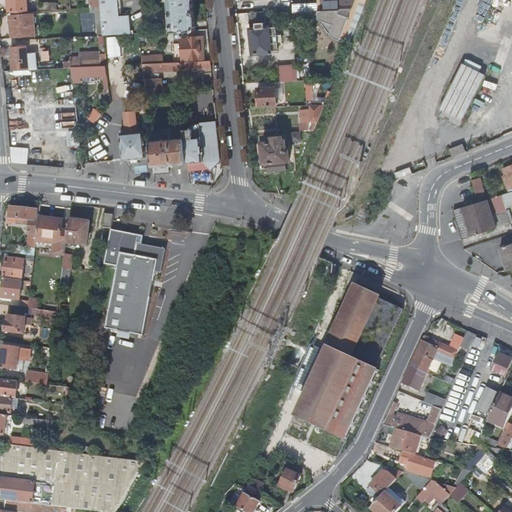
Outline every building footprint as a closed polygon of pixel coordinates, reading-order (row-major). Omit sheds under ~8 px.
[(26,0),(8,0),(9,10),(27,9),(26,0)] [(91,0),(93,8),(96,8),(102,8),(100,0),(91,0)] [(104,35),(130,34),(128,16),(120,17),(118,0),(100,0),(102,8),(103,22),(104,35)] [(170,0),(172,23),(195,22),(193,0),(170,0)] [(264,10),(249,12),(253,54),(278,51),(276,30),(271,26),(266,27),(264,10)] [(33,15),(21,16),(21,20),(10,21),(11,39),(14,39),(34,38),(33,15)] [(196,30),(195,22),(172,23),(172,31),(196,30)] [(183,62),(192,62),(192,58),(199,58),(197,36),(189,36),(189,39),(181,39),(183,62)] [(13,71),(28,70),(29,70),(38,70),(37,56),(28,56),(28,48),(11,49),(12,62),(13,71)] [(163,54),(142,55),(143,64),(163,63),(163,54)] [(107,66),(106,55),(102,55),(102,60),(82,61),(81,58),(72,58),(72,63),(64,63),(64,69),(71,68),(107,66)] [(143,64),(143,72),(211,69),(210,61),(192,62),(183,62),(163,63),(143,64)] [(71,68),(73,88),(80,87),(80,82),(104,80),(105,93),(110,93),(107,66),(71,68)] [(278,67),(279,81),(295,81),(294,66),(278,67)] [(158,79),(144,80),(145,94),(160,93),(158,79)] [(274,88),(256,89),(257,106),(275,105),(274,88)] [(299,129),(313,128),(324,103),(310,104),(310,120),(299,121),(299,129)] [(74,106),(24,110),(26,135),(76,131),(74,106)] [(116,135),(118,161),(141,159),(138,133),(132,134),(130,113),(120,113),(122,134),(116,135)] [(190,115),(182,115),(185,139),(187,163),(203,162),(200,128),(192,128),(190,115)] [(299,130),(291,131),(291,140),(300,139),(299,130)] [(289,160),(288,149),(285,149),(284,142),(284,140),(282,140),(281,135),(271,136),(272,141),(262,142),(262,144),(259,144),(259,152),(263,152),(263,162),(266,162),(267,171),(286,169),(285,160),(289,160)] [(481,137),(469,142),(472,148),(484,143),(481,137)] [(149,141),(151,166),(187,163),(185,139),(149,141)] [(462,144),(448,150),(451,157),(465,151),(462,144)] [(10,163),(29,165),(27,149),(9,147),(10,163)] [(508,190),(511,188),(511,163),(500,169),(508,190)] [(407,176),(413,173),(410,166),(404,169),(407,176)] [(398,179),(407,176),(404,169),(396,172),(398,179)] [(478,196),(487,194),(482,177),(473,179),(478,196)] [(511,191),(501,194),(505,208),(511,205),(511,191)] [(478,202),(462,207),(453,210),(457,222),(459,221),(461,226),(458,226),(462,238),(496,228),(492,213),(496,212),(497,215),(506,212),(505,208),(501,194),(488,199),(478,202)] [(39,218),(39,216),(36,216),(36,212),(11,208),(9,217),(18,218),(17,224),(30,226),(29,234),(37,235),(39,218)] [(101,227),(111,229),(113,215),(104,214),(101,227)] [(54,254),(65,255),(65,254),(66,242),(68,231),(60,230),(61,221),(39,218),(37,235),(36,242),(55,244),(54,254)] [(91,222),(69,219),(68,231),(66,242),(87,245),(91,222)] [(247,241),(246,254),(255,255),(256,241),(247,241)] [(166,250),(137,244),(135,256),(120,253),(106,328),(145,335),(157,271),(162,272),(166,250)] [(494,274),(511,268),(511,245),(487,254),(494,274)] [(34,256),(35,248),(22,246),(21,255),(23,255),(34,256)] [(65,255),(60,287),(68,288),(73,255),(65,254),(65,255)] [(25,262),(33,263),(34,256),(23,255),(22,259),(8,257),(5,279),(13,280),(22,281),(25,262)] [(13,280),(5,279),(3,292),(11,293),(13,280)] [(380,296),(355,284),(328,342),(353,354),(354,353),(377,364),(402,310),(379,300),(380,296)] [(38,300),(29,299),(27,308),(33,309),(37,309),(38,300)] [(11,305),(9,316),(8,322),(6,321),(4,332),(23,335),(24,326),(31,326),(32,318),(31,318),(32,316),(33,309),(27,308),(11,305)] [(57,312),(38,309),(37,316),(52,318),(56,319),(57,312)] [(478,335),(469,331),(462,346),(471,350),(478,335)] [(426,333),(418,349),(434,357),(437,358),(440,359),(453,366),(457,357),(438,348),(440,345),(438,344),(436,343),(438,339),(426,333)] [(19,349),(3,347),(2,354),(0,353),(0,359),(1,360),(0,368),(16,370),(19,349)] [(378,371),(327,348),(296,416),(346,439),(378,371)] [(417,367),(427,372),(434,359),(439,362),(440,359),(437,358),(434,357),(418,349),(410,367),(416,370),(417,367)] [(511,361),(511,359),(499,352),(494,364),(507,371),(511,361)] [(410,367),(403,383),(419,391),(427,372),(417,367),(416,370),(410,367)] [(462,369),(456,381),(461,384),(467,372),(462,369)] [(498,377),(492,373),(478,401),(485,404),(498,377)] [(480,392),(486,381),(480,378),(474,389),(480,392)] [(18,383),(0,380),(0,395),(16,397),(18,383)] [(439,398),(429,394),(425,402),(435,407),(439,398)] [(487,421),(503,429),(505,423),(511,409),(511,400),(499,394),(487,421)] [(0,411),(11,413),(13,398),(0,396),(0,411)] [(446,402),(439,398),(435,407),(443,410),(446,402)] [(64,405),(61,422),(73,424),(76,406),(64,405)] [(12,416),(0,414),(0,434),(4,435),(6,422),(11,423),(12,416)] [(429,439),(435,427),(396,414),(391,427),(398,429),(421,436),(429,439)] [(51,421),(24,417),(23,423),(51,427),(51,421)] [(495,445),(503,449),(509,437),(511,439),(511,430),(511,429),(511,426),(505,423),(503,429),(496,443),(495,445)] [(398,429),(391,427),(389,434),(395,436),(398,429)] [(395,436),(392,447),(404,451),(412,453),(415,454),(421,436),(398,429),(395,436)] [(496,443),(480,435),(475,445),(483,447),(494,448),(495,445),(496,443)] [(10,444),(23,446),(24,438),(11,436),(10,444)] [(6,444),(5,457),(57,464),(55,484),(2,478),(1,482),(0,482),(0,499),(6,500),(55,506),(106,511),(117,511),(146,462),(23,446),(10,444),(6,444)] [(494,448),(483,447),(489,451),(495,457),(498,449),(494,448)] [(411,455),(412,453),(404,451),(400,463),(409,467),(408,471),(431,478),(434,471),(436,464),(411,455)] [(57,464),(5,457),(2,478),(55,484),(57,464)] [(392,468),(389,472),(397,479),(403,472),(392,468)] [(300,476),(287,470),(279,485),(293,491),(300,476)] [(397,479),(389,472),(383,471),(371,485),(383,495),(386,492),(397,479)] [(467,471),(457,482),(460,484),(461,483),(470,472),(467,471)] [(432,481),(408,473),(406,475),(424,491),(432,481)] [(249,490),(260,495),(264,486),(254,481),(249,490)] [(424,491),(411,505),(416,509),(432,491),(444,502),(449,496),(455,489),(452,488),(432,481),(424,491)] [(449,496),(459,504),(470,491),(461,483),(460,484),(455,489),(449,496)] [(237,506),(245,491),(239,488),(231,503),(237,506)] [(383,495),(372,508),(376,511),(396,511),(402,506),(386,492),(383,495)] [(255,511),(260,501),(245,493),(237,509),(242,511),(255,511)] [(36,511),(54,511),(55,506),(6,500),(5,508),(36,511)]
